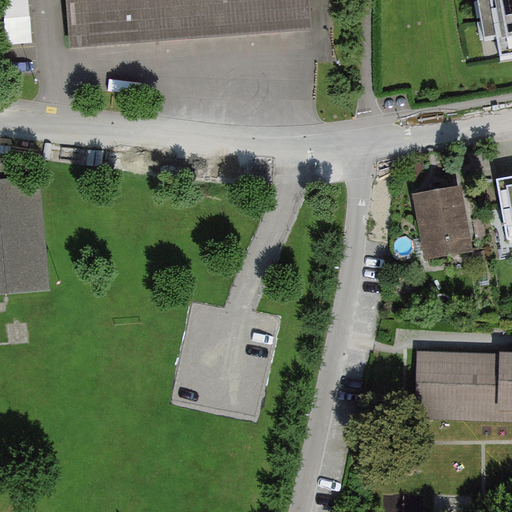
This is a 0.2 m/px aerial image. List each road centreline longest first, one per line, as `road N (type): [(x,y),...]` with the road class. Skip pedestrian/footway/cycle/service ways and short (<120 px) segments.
road 1 (residential): [(367,142),(346,302),(300,511)]
road 2 (residential): [(367,142),(242,153),(0,123)]
road 3 (residential): [(511,119),(367,142)]
